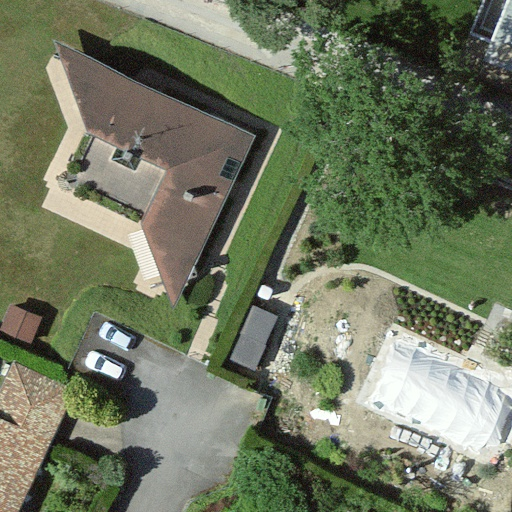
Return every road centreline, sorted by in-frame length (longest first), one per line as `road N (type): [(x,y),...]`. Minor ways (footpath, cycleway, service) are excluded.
road 1 (unclassified): [(511,134),(176,0)]
road 2 (residential): [(98,348),(200,396),(146,511)]
